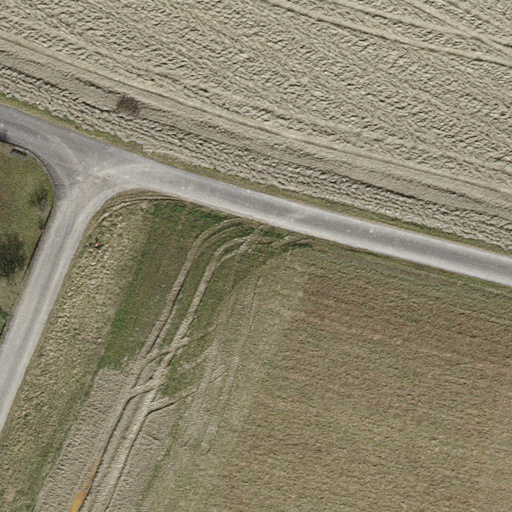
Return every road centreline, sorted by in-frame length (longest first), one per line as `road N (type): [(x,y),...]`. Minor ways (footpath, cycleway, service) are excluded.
road 1 (track): [(511,280),(361,243),(0,124)]
road 2 (track): [(86,156),(0,371)]
